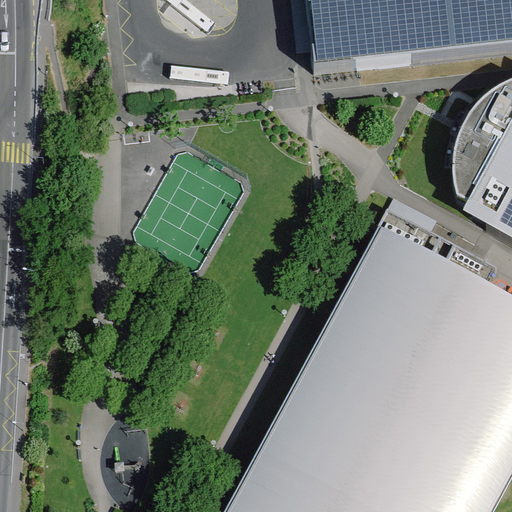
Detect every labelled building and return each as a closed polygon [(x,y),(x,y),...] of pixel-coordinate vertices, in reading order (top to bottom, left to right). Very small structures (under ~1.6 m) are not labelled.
[(511,0),(306,0),(311,39),(315,75),(511,53),(511,0)] [(511,82),(501,87),(480,101),(463,122),(452,148),(450,176),(454,198),(466,204),(459,216),(511,245),(511,82)] [(376,237),(482,295),(494,273),(388,215),(376,237)] [(499,511),(511,488),(511,311),(482,295),(376,237),(354,277),(363,282),(237,511),(499,511)] [(511,511),(511,488),(499,511),(511,511)]
